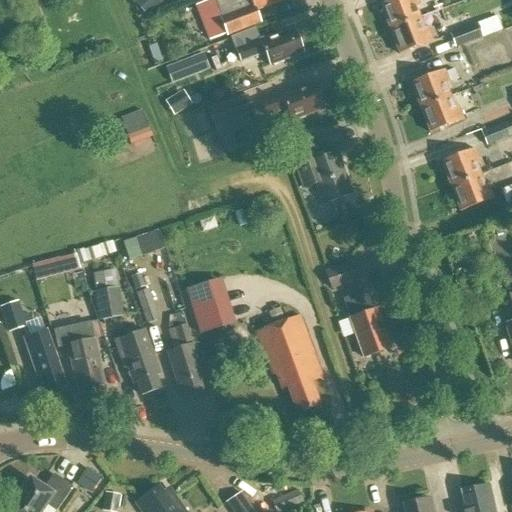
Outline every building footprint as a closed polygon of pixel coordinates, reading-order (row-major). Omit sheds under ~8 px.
[(146,17),(161,4),(157,0),(140,0),(135,4),(146,17)] [(209,42),(228,35),(229,37),(255,27),(250,15),(284,2),(283,0),(214,0),(195,8),(209,42)] [(415,0),(398,0),(380,7),(390,32),(420,20),(416,9),(419,8),(415,0)] [(502,32),(497,19),(451,36),(456,49),(502,32)] [(420,20),(390,32),(400,58),(434,44),(428,30),(424,31),(420,20)] [(256,31),(232,40),(241,65),(265,56),(270,68),(274,67),(275,70),(285,66),(284,64),(305,56),(296,33),(271,42),(270,39),(260,43),(256,31)] [(162,63),(156,46),(149,49),(155,66),(162,63)] [(169,83),(211,73),(206,54),(164,65),(169,83)] [(445,73),(411,86),(420,110),(451,99),(447,88),(450,87),(445,73)] [(305,119),(325,111),(317,88),(293,97),(292,95),(281,98),(282,99),(263,107),(268,120),(288,112),(292,125),(296,124),(296,125),(306,122),(305,119)] [(182,90),(163,101),(172,117),(192,106),(182,90)] [(246,96),(206,111),(212,128),(252,113),(246,96)] [(451,99),(420,110),(430,136),(464,123),(458,109),(455,110),(451,99)] [(511,138),(511,122),(482,134),(487,148),(511,138)] [(125,136),(128,145),(151,138),(148,129),(125,136)] [(324,205),(353,194),(338,155),(318,162),(310,142),(289,149),(304,189),(316,185),(324,205)] [(474,151),(441,164),(450,188),(480,177),(476,166),(480,165),(474,151)] [(480,177),(450,188),(460,214),(494,201),(488,186),(484,188),(480,177)] [(165,249),(159,233),(123,245),(129,262),(165,249)] [(77,272),(73,257),(56,261),(60,277),(77,272)] [(351,264),(325,272),(332,291),(357,282),(351,264)] [(499,308),(489,278),(477,282),(487,312),(499,308)] [(97,295),(95,296),(99,321),(123,317),(119,292),(111,293),(109,279),(95,281),(97,295)] [(364,360),(391,350),(378,312),(373,314),(366,294),(344,301),(364,360)] [(161,323),(151,295),(138,300),(148,328),(161,323)] [(27,328),(18,303),(0,309),(0,310),(9,335),(27,328)] [(297,318),(253,335),(264,366),(266,365),(271,378),(274,377),(280,392),(285,390),(293,410),(297,408),(300,414),(318,407),(309,384),(321,379),(297,318)] [(204,379),(186,326),(168,333),(174,351),(166,354),(177,387),(181,385),(186,401),(203,395),(199,381),(204,379)] [(48,395),(65,389),(46,334),(26,341),(38,378),(42,377),(48,395)] [(143,396),(160,391),(155,378),(159,377),(144,334),(115,343),(117,350),(126,358),(135,384),(139,383),(143,396)] [(79,397),(105,391),(93,341),(67,347),(79,397)] [(101,481),(87,471),(77,486),(91,495),(101,481)] [(30,481),(8,511),(42,511),(46,507),(53,511),(56,511),(72,490),(54,477),(44,491),(30,481)] [(493,511),(488,488),(461,494),(465,511),(460,511),(493,511)] [(158,491),(138,505),(143,511),(183,511),(168,491),(162,496),(158,491)] [(241,494),(227,503),(232,511),(253,511),(242,495),(241,494)] [(403,511),(432,511),(430,501),(402,507),(403,511)]
